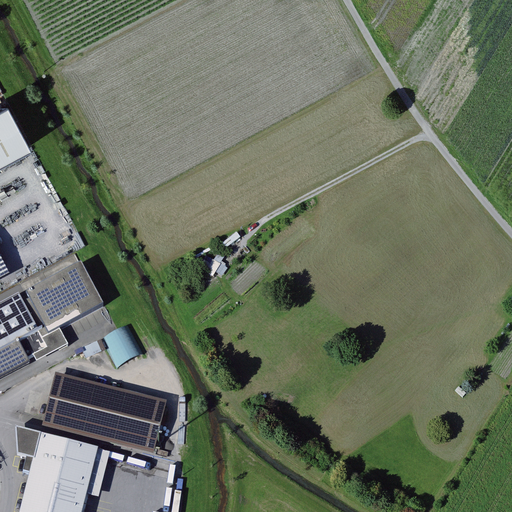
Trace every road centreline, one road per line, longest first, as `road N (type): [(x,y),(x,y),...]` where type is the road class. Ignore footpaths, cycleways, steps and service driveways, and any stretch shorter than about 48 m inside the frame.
road 1 (track): [(346,0),(466,174),(511,222)]
road 2 (track): [(437,131),(255,230)]
